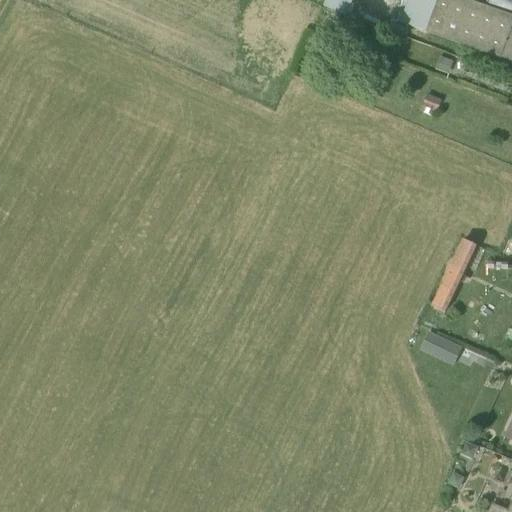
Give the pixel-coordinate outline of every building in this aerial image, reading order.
[(328,0),(350,9),(353,0),(328,0)] [(511,16),(472,2),(466,0),(409,0),(401,23),(501,59),(501,58),(511,61),(511,16)] [(477,246),(462,239),(430,305),(444,312),(477,246)] [(420,349),(437,357),(445,341),(428,333),(420,349)] [(511,511),(511,501),(507,511),(491,505),(488,511),(511,511)]
